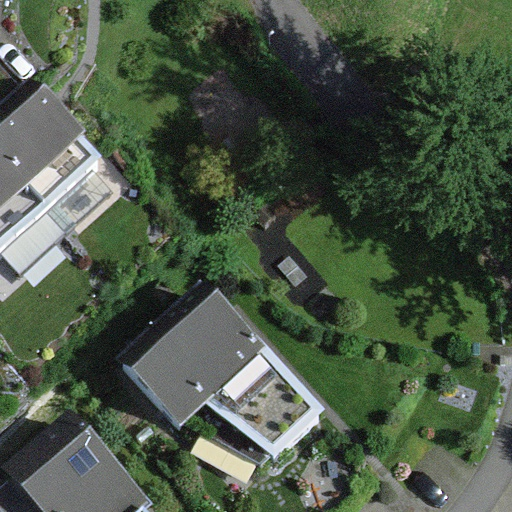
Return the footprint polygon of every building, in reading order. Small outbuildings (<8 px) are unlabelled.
[(0,58),(0,101),(22,81),(0,58)] [(114,167),(40,82),(0,118),(0,153),(61,214),(114,167)] [(61,214),(0,153),(0,256),(5,261),(61,214)] [(326,417),(205,286),(116,367),(181,437),(207,413),(274,467),(326,417)] [(159,511),(74,417),(5,479),(35,511),(159,511)]
